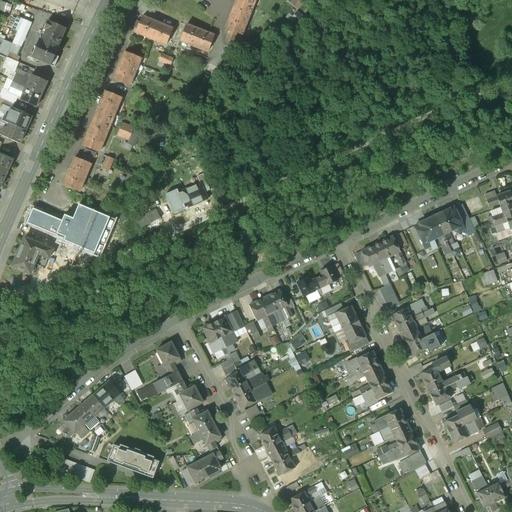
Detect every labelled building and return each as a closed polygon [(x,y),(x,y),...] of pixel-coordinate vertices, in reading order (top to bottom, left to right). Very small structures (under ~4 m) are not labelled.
[(236,0),(231,13),(230,13),(229,16),(230,16),(225,29),(230,31),(236,33),(241,35),(255,0),(236,0)] [(293,0),(291,3),(300,10),(305,3),(300,0),(293,0)] [(172,29),(142,16),(139,23),(136,21),(134,27),(137,28),(135,33),(165,45),(168,40),(170,37),(169,36),(172,29)] [(31,23),(24,19),(13,44),(20,47),(31,23)] [(41,40),(39,39),(30,60),(33,62),(35,59),(54,67),(58,57),(55,56),(59,47),(58,47),(66,29),(58,25),(59,22),(55,21),(54,24),(47,21),(44,28),(46,29),(41,40)] [(199,29),(198,30),(186,25),(179,41),(207,52),(214,36),(202,31),(202,30),(199,29)] [(236,33),(230,31),(225,42),(232,45),(236,33)] [(13,44),(5,41),(0,52),(0,54),(6,57),(14,61),(20,47),(13,44)] [(231,49),(216,67),(225,75),(240,57),(231,49)] [(141,59),(124,52),(119,64),(118,64),(117,67),(118,67),(113,80),(129,86),(141,59)] [(167,57),(161,54),(158,61),(164,63),(167,57)] [(14,61),(6,57),(2,68),(14,73),(18,63),(14,61)] [(173,59),(167,57),(164,63),(170,66),(173,59)] [(203,61),(191,57),(189,63),(201,68),(203,61)] [(29,79),(16,74),(13,82),(25,87),(29,79)] [(47,82),(31,75),(25,87),(41,94),(47,82)] [(13,82),(12,82),(10,87),(23,93),(25,87),(13,82)] [(10,87),(4,84),(0,93),(0,98),(4,100),(8,92),(10,87)] [(23,93),(10,87),(8,92),(21,97),(23,93)] [(41,94),(25,87),(23,93),(21,97),(21,98),(20,100),(36,107),(41,94)] [(144,93),(137,90),(135,96),(141,99),(144,93)] [(21,97),(8,92),(4,100),(13,104),(14,105),(18,97),(21,98),(21,97)] [(98,107),(89,131),(88,130),(87,134),(82,146),(99,153),(121,98),(105,92),(100,104),(99,103),(98,107)] [(141,99),(135,96),(132,102),(139,105),(141,99)] [(4,100),(0,98),(0,103),(3,104),(9,107),(11,108),(11,107),(13,104),(4,100)] [(0,119),(3,121),(5,115),(9,107),(3,104),(0,110),(0,119)] [(32,116),(11,107),(11,108),(8,116),(5,115),(3,121),(8,123),(25,131),(32,116)] [(25,131),(8,123),(6,128),(3,127),(0,134),(0,135),(20,144),(25,131)] [(134,128),(122,123),(116,136),(128,141),(131,134),(133,129),(134,128)] [(138,137),(131,134),(128,141),(127,144),(132,146),(131,146),(134,147),(138,137)] [(96,153),(85,149),(83,155),(94,159),(96,153)] [(0,153),(0,171),(6,174),(13,159),(0,153)] [(94,159),(83,155),(80,160),(91,165),(94,159)] [(113,159),(107,157),(104,163),(111,165),(113,159)] [(80,160),(74,158),(69,170),(67,173),(68,173),(63,185),(79,192),(91,165),(80,160)] [(111,165),(104,163),(102,169),(108,171),(111,165)] [(200,183),(181,191),(185,203),(189,201),(191,206),(207,199),(200,183)] [(188,208),(185,203),(181,191),(178,186),(164,192),(173,214),(188,208)] [(511,197),(510,192),(508,191),(503,193),(502,195),(496,197),(499,204),(500,207),(511,203),(511,197)] [(488,207),(499,204),(496,197),(486,200),(488,207)] [(96,251),(111,214),(80,201),(74,215),(65,211),(63,217),(58,229),(67,233),(65,238),(96,251)] [(511,203),(500,207),(502,213),(503,218),(505,217),(511,214),(511,203)] [(58,229),(63,217),(34,205),(27,220),(56,233),(58,229)] [(457,214),(454,207),(442,213),(451,231),(457,228),(463,225),(457,214)] [(155,209),(133,220),(138,229),(159,218),(155,209)] [(464,211),(457,214),(463,225),(465,230),(472,226),(464,211)] [(442,213),(434,217),(443,235),(448,232),(451,231),(442,213)] [(502,213),(491,217),(493,222),(503,218),(502,213)] [(443,235),(434,217),(426,221),(434,239),(437,238),(443,235)] [(503,218),(493,222),(495,227),(507,223),(505,217),(503,218)] [(434,239),(426,221),(414,226),(422,245),(428,242),(433,239),(434,239)] [(507,223),(495,227),(497,233),(509,229),(507,223)] [(472,226),(465,230),(468,237),(475,233),(472,226)] [(448,232),(443,235),(446,242),(452,239),(448,232)] [(443,235),(437,238),(440,245),(441,244),(446,242),(443,235)] [(24,237),(16,256),(34,264),(39,254),(42,246),(24,237)] [(400,252),(392,237),(382,242),(389,257),(395,254),(400,252)] [(438,250),(433,239),(428,242),(430,247),(427,248),(430,254),(438,250)] [(389,257),(382,242),(372,247),(379,262),(383,260),(389,257)] [(52,250),(42,246),(39,254),(49,259),(52,250)] [(372,247),(361,252),(366,263),(368,267),(374,264),(379,262),(372,247)] [(359,266),(366,263),(361,252),(354,255),(359,266)] [(405,263),(400,252),(395,254),(400,265),(405,263)] [(34,264),(16,256),(12,266),(30,274),(34,264)] [(383,260),(379,262),(384,272),(387,271),(388,270),(383,260)] [(379,262),(374,264),(379,275),(384,272),(379,262)] [(343,274),(338,263),(333,266),(338,276),(343,274)] [(331,266),(320,271),(322,276),(315,279),(320,288),(324,286),(326,285),(327,286),(338,280),(331,266)] [(493,270),(480,275),(483,283),(496,278),(493,270)] [(386,276),(381,279),(385,287),(389,285),(386,276)] [(307,277),(296,283),(303,297),(314,292),(313,291),(316,290),(320,288),(315,279),(309,282),(307,277)] [(392,290),(389,285),(385,287),(379,290),(382,295),(392,290)] [(286,289),(280,292),(285,303),(291,300),(286,289)] [(392,290),(382,295),(384,300),(394,295),(392,290)] [(280,291),(269,296),(276,311),(282,308),(287,306),(285,303),(280,292),(280,291)] [(394,295),(384,300),(386,305),(397,300),(394,295)] [(269,296),(259,300),(267,316),(271,314),(276,311),(269,296)] [(334,304),(331,296),(325,299),(329,307),(334,304)] [(475,296),(468,298),(474,313),(483,309),(479,301),(477,302),(475,296)] [(259,300),(248,306),(256,321),(262,318),(267,316),(259,300)] [(295,307),(291,300),(285,303),(287,306),(289,310),(295,307)] [(397,300),(386,305),(389,310),(399,305),(397,300)] [(325,311),(328,317),(335,314),(344,310),(341,303),(325,311)] [(287,306),(282,308),(287,319),(292,316),(289,310),(287,306)] [(344,310),(335,314),(342,329),(358,322),(350,307),(344,310)] [(406,308),(391,315),(396,326),(411,319),(409,314),(406,308)] [(420,309),(409,314),(411,319),(422,314),(420,309)] [(236,311),(227,316),(234,332),(244,327),(236,311)] [(271,314),(267,316),(272,326),(276,324),(271,314)] [(422,314),(411,319),(414,323),(424,318),(422,314)] [(267,316),(262,318),(267,328),(272,326),(267,316)] [(224,317),(213,323),(220,337),(231,332),(228,326),(229,325),(226,320),(225,320),(224,317)] [(411,319),(396,326),(401,336),(416,329),(414,323),(411,319)] [(358,322),(342,329),(350,344),(350,345),(362,339),(365,337),(358,322)] [(213,323),(202,328),(204,331),(203,332),(206,337),(207,337),(209,342),(210,342),(216,339),(221,349),(225,347),(220,337),(213,323)] [(424,325),(416,329),(419,334),(427,330),(424,325)] [(255,327),(250,329),(255,340),(260,337),(255,327)] [(416,329),(401,336),(406,346),(421,339),(419,334),(416,329)] [(427,330),(419,334),(421,339),(432,334),(429,329),(427,330)] [(231,332),(220,337),(225,347),(228,353),(234,350),(232,344),(237,342),(231,332)] [(432,334),(421,339),(426,349),(437,344),(434,338),(432,334)] [(277,335),(271,338),(274,345),(281,342),(277,335)] [(216,339),(210,342),(209,342),(208,343),(213,353),(221,349),(216,339)] [(362,339),(350,345),(350,344),(346,346),(350,353),(366,346),(362,339)] [(421,339),(406,346),(411,356),(426,349),(421,339)] [(171,343),(156,351),(164,366),(165,366),(172,362),(173,365),(178,363),(177,360),(179,359),(171,343)] [(372,352),(357,359),(359,365),(362,370),(377,362),(372,352)] [(445,357),(433,363),(435,367),(437,372),(449,367),(445,357)] [(231,358),(219,364),(222,370),(233,365),(234,364),(231,358)] [(357,359),(346,364),(349,370),(359,365),(357,359)] [(253,371),(242,376),(245,382),(256,376),(260,373),(253,361),(249,363),(253,371)] [(173,365),(172,362),(165,366),(169,375),(176,371),(173,365)] [(377,362),(362,370),(364,374),(366,378),(367,380),(382,372),(377,362)] [(432,362),(421,367),(424,372),(435,367),(433,363),(432,362)] [(239,372),(225,379),(231,390),(245,382),(242,376),(253,371),(249,363),(238,369),(239,372)] [(233,365),(222,370),(226,376),(236,371),(233,365)] [(359,365),(349,370),(351,375),(362,370),(359,365)] [(165,366),(164,366),(157,369),(162,379),(169,375),(165,366)] [(424,372),(420,374),(425,385),(440,378),(437,372),(435,367),(424,372)] [(362,370),(351,375),(353,379),(364,374),(362,370)] [(135,371),(124,377),(129,385),(139,380),(135,371)] [(162,379),(154,383),(159,393),(158,393),(159,394),(182,382),(176,371),(169,375),(162,379)] [(265,371),(260,373),(256,376),(259,382),(261,386),(265,384),(270,381),(265,371)] [(382,372),(367,380),(369,385),(371,389),(386,382),(382,372)] [(364,374),(353,379),(355,383),(366,378),(364,374)] [(440,378),(425,385),(429,395),(444,388),(442,383),(440,378)] [(453,378),(442,383),(444,388),(455,383),(453,378)] [(465,378),(455,383),(457,387),(468,382),(465,378)] [(245,382),(231,390),(236,400),(250,391),(248,387),(245,382)] [(259,382),(248,387),(250,391),(261,386),(259,382)] [(386,382),(371,389),(376,400),(377,400),(391,393),(386,382)] [(455,383),(444,388),(447,392),(452,389),(457,387),(455,383)] [(504,406),(511,402),(503,383),(492,388),(494,393),(492,394),(495,402),(501,400),(504,406)] [(183,384),(176,388),(177,389),(179,394),(186,390),(185,388),(183,384)] [(262,395),(255,399),(256,402),(270,394),(265,384),(261,386),(265,393),(262,394),(262,395)] [(190,385),(185,388),(186,390),(179,394),(179,395),(187,411),(202,403),(194,387),(191,388),(190,385)] [(369,385),(359,390),(361,395),(371,389),(369,385)] [(104,386),(93,396),(104,408),(109,404),(114,400),(115,399),(114,398),(109,392),(111,391),(107,386),(105,388),(104,386)] [(261,386),(250,391),(255,399),(262,395),(262,394),(265,393),(261,386)] [(149,387),(134,395),(139,405),(155,396),(149,387)] [(111,391),(109,392),(114,398),(119,394),(114,388),(111,391)] [(444,388),(429,395),(434,405),(449,398),(447,392),(444,388)] [(173,397),(179,395),(179,394),(177,389),(170,392),(173,397)] [(371,389),(361,395),(367,407),(378,401),(377,400),(376,400),(371,389)] [(452,389),(447,392),(449,398),(455,395),(452,389)] [(250,391),(236,400),(240,408),(241,410),(256,402),(255,399),(250,391)] [(123,399),(119,394),(114,398),(115,399),(114,400),(118,404),(123,399)] [(93,396),(83,404),(95,416),(104,408),(93,396)] [(336,396),(326,401),(329,406),(338,401),(336,396)] [(465,400),(453,406),(456,412),(468,406),(465,400)] [(450,401),(438,406),(441,413),(453,407),(450,401)] [(83,404),(74,412),(85,424),(88,422),(95,416),(83,404)] [(255,406),(244,412),(250,423),(264,415),(262,412),(259,413),(255,406)] [(468,406),(456,412),(457,415),(458,415),(463,426),(473,420),(474,420),(468,406)] [(196,409),(189,413),(191,417),(192,419),(199,415),(198,413),(196,409)] [(399,409),(384,417),(389,427),(404,419),(399,409)] [(203,410),(198,413),(199,415),(192,419),(191,420),(192,421),(198,432),(213,425),(206,412),(204,413),(203,410)] [(74,412),(62,421),(64,423),(62,425),(65,429),(67,427),(73,433),(73,434),(80,429),(85,424),(74,412)] [(457,415),(443,422),(448,433),(463,426),(458,415),(457,415)] [(95,416),(88,422),(93,427),(99,422),(95,416)] [(384,417),(374,421),(379,432),(389,427),(384,417)] [(474,420),(473,420),(475,425),(477,430),(482,427),(478,418),(474,420)] [(404,419),(389,427),(391,431),(394,437),(409,429),(404,419)] [(473,420),(463,426),(465,430),(475,425),(473,420)] [(484,429),(488,438),(501,431),(497,423),(484,429)] [(213,425),(198,432),(202,439),(205,445),(206,445),(213,441),(214,443),(219,441),(218,438),(220,437),(213,425)] [(475,425),(465,430),(468,436),(478,431),(477,430),(475,425)] [(463,426),(448,433),(453,443),(468,436),(465,430),(463,426)] [(65,429),(62,432),(67,438),(71,435),(73,433),(67,427),(65,429)] [(379,432),(381,437),(391,431),(389,427),(379,432)] [(105,428),(94,435),(99,440),(109,433),(105,428)] [(273,428),(258,436),(264,446),(279,439),(276,434),(273,428)] [(287,428),(276,434),(279,439),(289,433),(287,428)] [(73,433),(71,435),(77,442),(85,435),(80,429),(73,434),(73,433)] [(409,429),(394,437),(396,442),(399,447),(414,439),(409,429)] [(501,431),(488,438),(491,443),(504,437),(501,431)] [(198,432),(189,437),(193,444),(202,439),(198,432)] [(289,433),(279,439),(281,443),(291,437),(289,433)] [(279,439),(264,446),(269,456),(284,449),(281,443),(279,439)] [(414,439),(399,447),(404,457),(419,450),(414,439)] [(213,441),(206,445),(209,451),(216,447),(214,443),(213,441)] [(373,447),(378,457),(384,454),(382,449),(386,447),(384,442),(373,447)] [(396,442),(386,447),(388,452),(399,447),(396,442)] [(344,449),(348,457),(360,452),(356,443),(344,449)] [(113,445),(107,461),(152,478),(158,462),(153,460),(154,458),(139,453),(140,451),(134,448),(133,450),(120,445),(119,447),(113,445)] [(304,445),(297,448),(299,453),(306,449),(304,445)] [(388,452),(386,453),(388,458),(390,462),(404,457),(399,447),(388,452)] [(297,448),(286,454),(289,458),(299,453),(297,448)] [(468,448),(459,452),(461,457),(470,453),(468,448)] [(284,449),(269,456),(274,466),(289,458),(286,454),(284,449)] [(218,452),(212,455),(216,462),(218,461),(222,459),(218,452)] [(420,452),(409,457),(415,470),(424,464),(425,464),(420,452)] [(299,453),(289,458),(291,463),(302,457),(299,453)] [(212,454),(200,461),(207,476),(220,469),(219,467),(221,466),(218,461),(216,462),(212,455),(212,454)] [(308,454),(302,457),(305,465),(312,461),(308,454)] [(173,456),(168,459),(174,471),(179,468),(173,456)] [(409,457),(403,460),(410,473),(414,470),(415,470),(409,457)] [(289,458),(274,466),(279,476),(294,469),(291,463),(289,458)] [(58,472),(90,484),(95,471),(63,459),(58,472)] [(200,461),(186,468),(187,469),(190,475),(188,477),(191,482),(193,481),(194,483),(207,476),(200,461)] [(415,470),(414,470),(420,483),(431,477),(424,464),(415,470)] [(187,469),(181,472),(184,479),(188,477),(190,475),(187,469)] [(292,475),(282,480),(285,487),(296,482),(292,475)] [(191,482),(188,477),(184,479),(188,486),(194,483),(193,481),(191,482)] [(472,483),(474,487),(484,482),(483,478),(472,483)] [(507,480),(498,484),(501,490),(509,486),(507,480)] [(296,482),(285,487),(288,493),(299,488),(296,482)] [(484,482),(474,487),(476,492),(487,487),(484,482)] [(497,482),(487,487),(494,502),(504,497),(501,490),(498,484),(497,482)] [(314,487),(303,492),(306,497),(317,492),(314,487)] [(487,487),(476,492),(483,507),(494,502),(487,487)] [(422,488),(416,491),(422,504),(426,502),(430,509),(433,508),(422,488)] [(303,492),(289,500),(294,510),(309,503),(306,497),(303,492)] [(319,497),(309,503),(313,511),(314,511),(324,507),(319,497)] [(444,502),(433,508),(435,511),(436,511),(446,507),(444,502)] [(313,511),(309,503),(294,510),(294,511),(313,511)]
